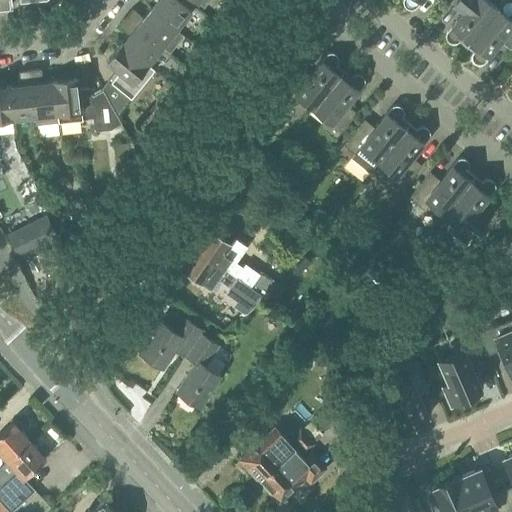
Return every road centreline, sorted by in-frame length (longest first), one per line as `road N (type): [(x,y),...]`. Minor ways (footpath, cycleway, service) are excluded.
road 1 (residential): [(511,172),(327,29),(351,0)]
road 2 (secondary): [(179,511),(39,358)]
road 3 (unclassified): [(156,200),(80,315),(39,358)]
road 4 (residential): [(362,0),(511,115)]
road 5 (residential): [(511,409),(406,455),(395,477),(405,511)]
road 6 (residential): [(0,47),(77,38),(110,0)]
